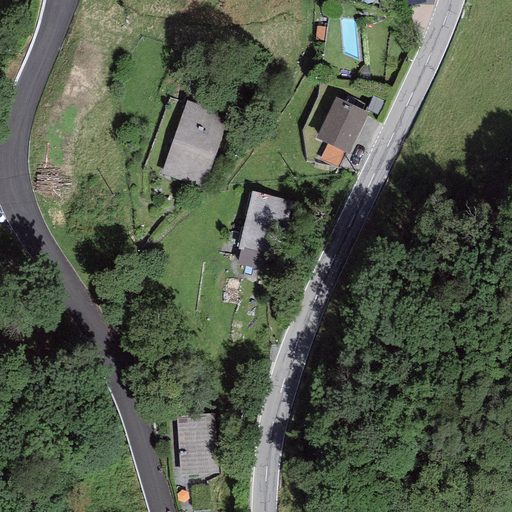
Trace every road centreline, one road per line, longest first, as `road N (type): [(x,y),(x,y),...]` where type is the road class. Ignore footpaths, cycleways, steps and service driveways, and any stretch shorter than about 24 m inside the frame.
road 1 (unclassified): [(161,511),(125,387),(20,206),(14,177),(17,124),(59,0)]
road 2 (unclassified): [(448,0),(295,343),(276,409),(265,511)]
